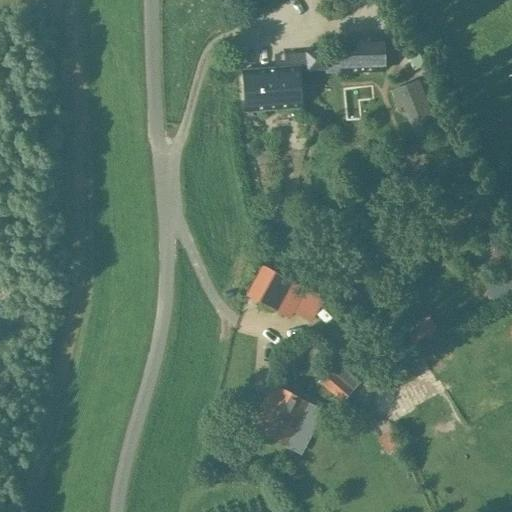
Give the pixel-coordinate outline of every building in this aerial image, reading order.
[(339,39),(341,72),(384,70),(383,37),(339,39)] [(324,51),(306,53),(306,55),(307,70),(312,70),(325,69),(324,51)] [(302,107),(299,67),(243,71),(246,111),(302,107)] [(440,130),(420,81),(393,93),(400,110),(404,108),(418,139),(440,130)] [(511,269),(509,264),(478,279),(489,301),(511,290),(511,269)] [(322,297),(262,265),(246,296),(290,320),(294,312),(310,320),(322,297)] [(349,289),(344,299),(358,306),(363,296),(349,289)] [(360,383),(336,361),(318,382),(342,403),(360,383)] [(309,403),(273,383),(249,427),(285,446),(309,403)]
